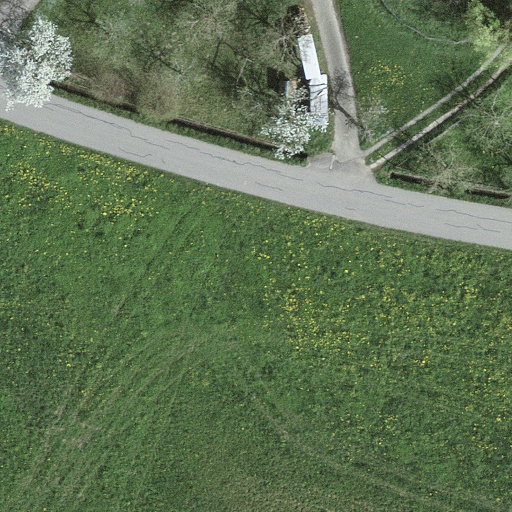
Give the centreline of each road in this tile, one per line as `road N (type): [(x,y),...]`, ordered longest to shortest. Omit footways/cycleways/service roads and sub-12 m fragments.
road 1 (unclassified): [(0,105),(164,164),(511,237)]
road 2 (track): [(337,206),(362,173),(473,87),(511,38)]
road 3 (track): [(337,206),(346,122),(319,0)]
